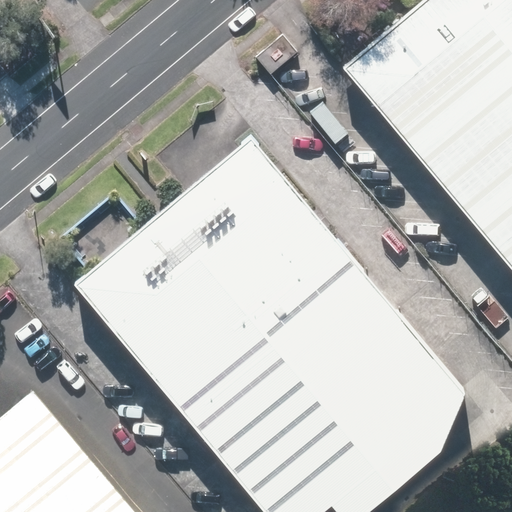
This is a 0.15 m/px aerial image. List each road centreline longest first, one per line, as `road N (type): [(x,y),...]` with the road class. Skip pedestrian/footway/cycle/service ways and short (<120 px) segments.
road 1 (unknown): [(480,374),(473,353),(189,21)]
road 2 (unknown): [(269,0),(511,312)]
road 3 (unclassified): [(0,180),(215,0)]
